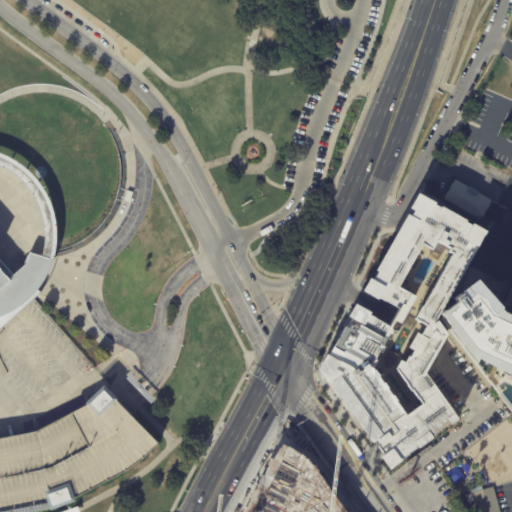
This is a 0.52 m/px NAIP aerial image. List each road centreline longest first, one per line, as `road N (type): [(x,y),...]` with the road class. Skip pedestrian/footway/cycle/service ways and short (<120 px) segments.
road 1 (tertiary): [(244,283),(234,243),(151,100),(25,0)]
road 2 (tertiary): [(0,8),(126,108),(179,190)]
road 3 (primary): [(431,9),(350,220)]
road 4 (primary): [(350,220),(283,368)]
